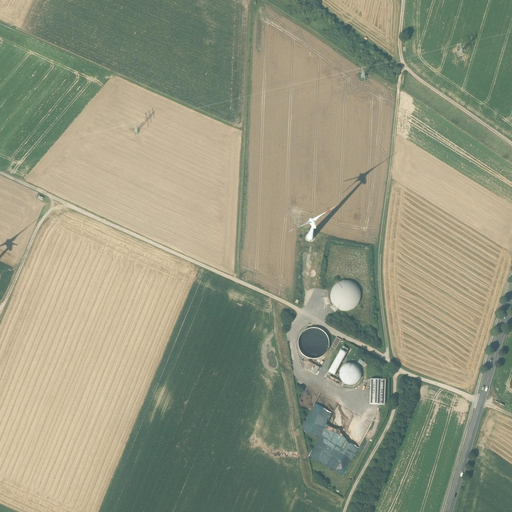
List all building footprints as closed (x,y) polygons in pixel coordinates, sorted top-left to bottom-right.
[(334,303),(336,307),(340,310),(345,311),(349,311),(354,310),(358,307),(360,303),(361,298),(361,293),(359,289),(356,285),(351,283),(346,282),(341,283),(337,286),(334,290),(332,294),(332,299),(334,303)] [(328,350),(329,344),(328,338),(324,333),(319,329),(313,328),(307,329),(302,333),(299,338),(298,344),(299,350),(302,355),(307,358),(313,359),(319,358),(324,355),(328,350)] [(336,337),(331,346),(336,349),(341,340),(336,337)] [(340,349),(328,372),(334,376),(347,353),(346,352),(348,350),(342,347),(341,350),(340,349)] [(319,368),(307,362),(304,368),(315,374),(319,368)] [(360,378),(361,374),(360,370),(358,366),(354,364),(350,363),(346,364),(342,367),(340,370),(339,374),(340,379),(342,382),(346,385),(350,385),(354,384),(358,382),(360,378)] [(385,380),(370,379),(369,405),(384,405),(385,380)]
